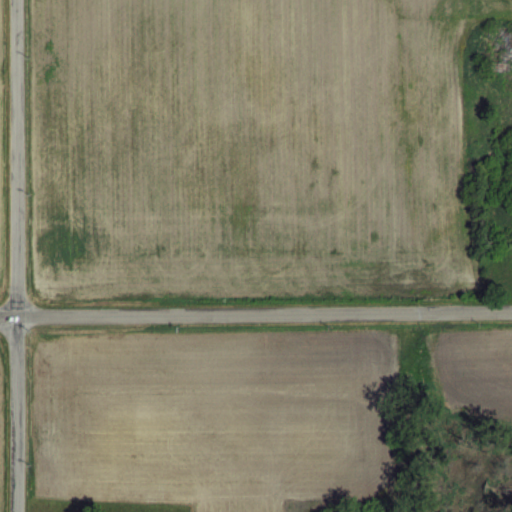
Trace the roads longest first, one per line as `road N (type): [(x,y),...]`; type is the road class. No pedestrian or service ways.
road 1 (tertiary): [(0,321),(511,309)]
road 2 (residential): [(12,511),(14,0)]
